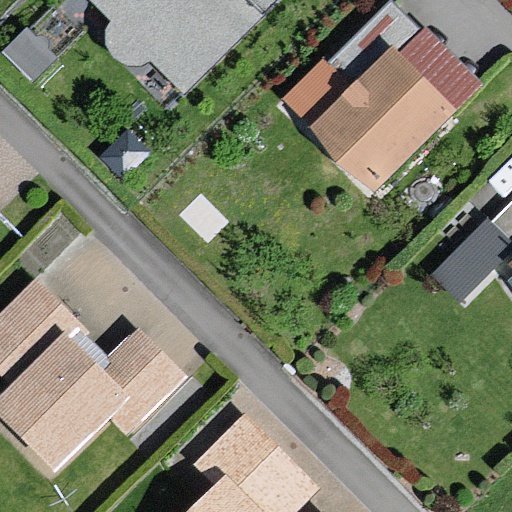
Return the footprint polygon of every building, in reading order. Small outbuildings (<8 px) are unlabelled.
[(73,0),(98,38),(94,51),(103,64),(117,68),(132,68),(169,112),(267,16),(253,0),(73,0)] [(378,50),(303,128),(362,193),(444,111),(378,50)] [(459,294),(511,255),(511,238),(496,216),(434,261),(459,294)] [(31,286),(0,318),(0,427),(44,488),(181,386),(128,339),(103,363),(31,286)] [(201,497),(186,511),(303,511),(315,490),(241,414),(182,475),(201,497)]
